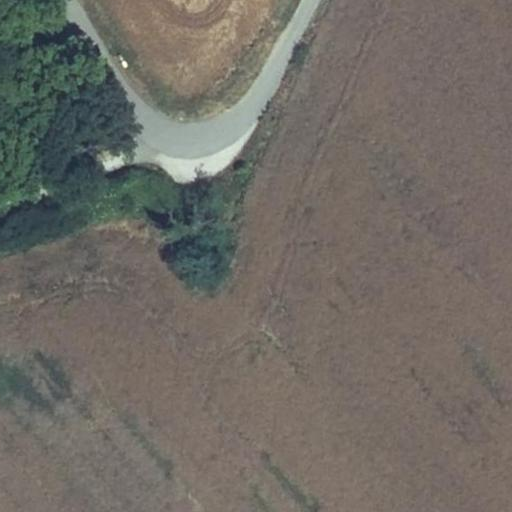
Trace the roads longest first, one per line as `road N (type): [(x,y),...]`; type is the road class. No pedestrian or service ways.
road 1 (unclassified): [(63,0),(138,120),(170,138),(201,139),(221,139),(239,125),(308,0)]
road 2 (unknown): [(201,139),(0,215)]
